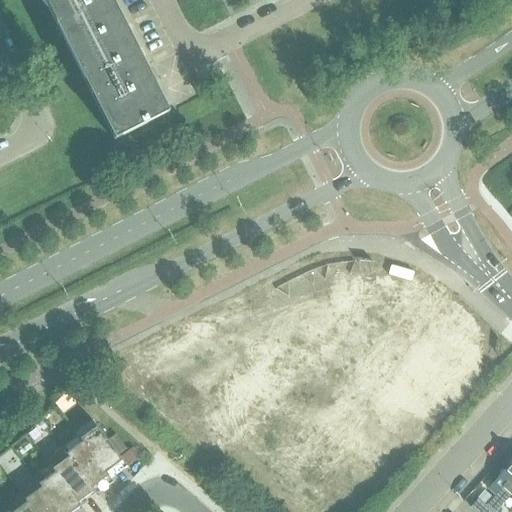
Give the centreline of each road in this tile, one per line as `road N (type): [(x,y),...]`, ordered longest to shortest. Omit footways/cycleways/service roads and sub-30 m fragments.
road 1 (secondary): [(0,350),(369,172)]
road 2 (secondary): [(354,131),(306,147),(0,299)]
road 3 (tertiary): [(511,302),(490,282),(424,181)]
road 4 (residential): [(413,511),(511,398)]
road 5 (residential): [(0,155),(24,143),(34,113),(0,40)]
